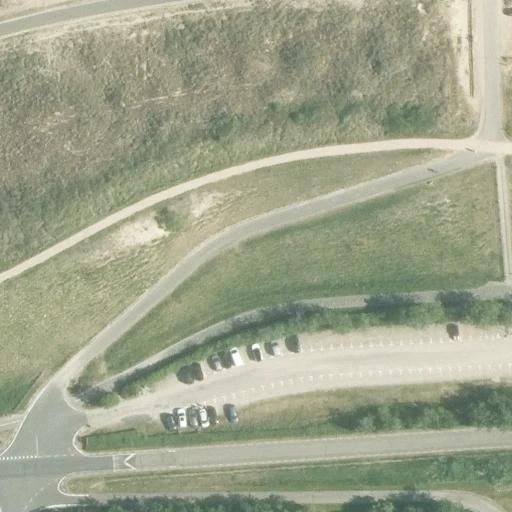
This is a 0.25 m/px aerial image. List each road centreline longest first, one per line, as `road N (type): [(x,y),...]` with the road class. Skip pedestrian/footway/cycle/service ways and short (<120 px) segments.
road 1 (track): [(41,416),(84,356),(216,244),(490,146)]
road 2 (track): [(0,283),(202,184),(331,156),(490,146)]
road 3 (tertiary): [(19,470),(511,439)]
road 4 (track): [(490,146),(488,0)]
